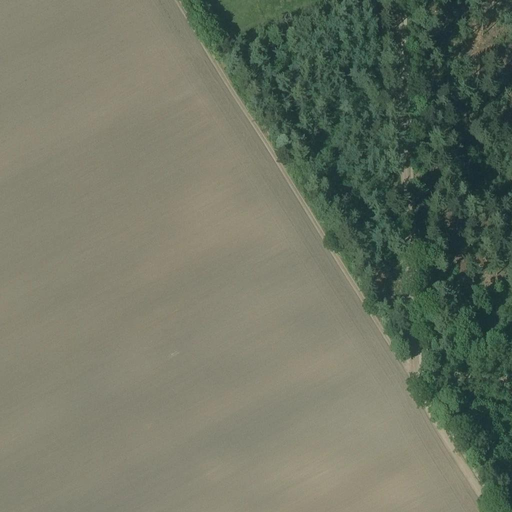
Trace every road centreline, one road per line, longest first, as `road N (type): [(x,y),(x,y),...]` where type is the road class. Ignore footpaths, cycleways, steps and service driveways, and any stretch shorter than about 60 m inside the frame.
road 1 (track): [(414,385),(172,0)]
road 2 (track): [(414,385),(398,0)]
road 3 (track): [(493,511),(414,385)]
